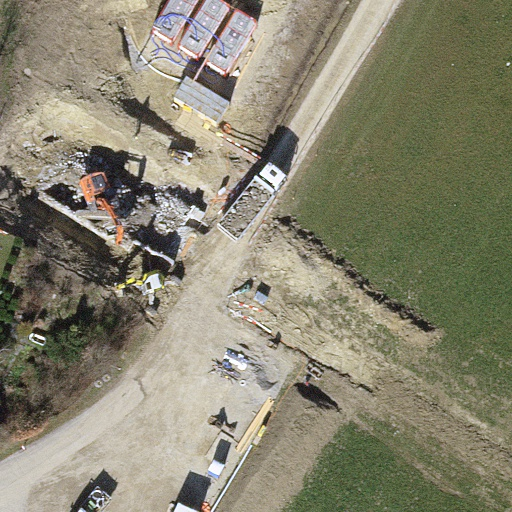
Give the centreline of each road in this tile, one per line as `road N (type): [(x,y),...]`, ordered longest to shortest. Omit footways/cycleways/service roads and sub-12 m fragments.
road 1 (track): [(226,283),(385,0)]
road 2 (track): [(0,505),(122,407),(226,283)]
